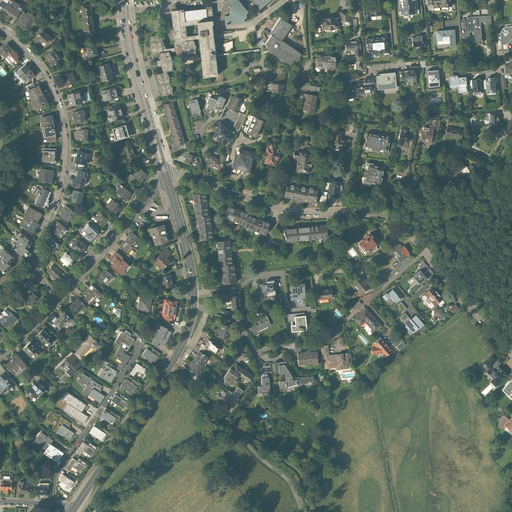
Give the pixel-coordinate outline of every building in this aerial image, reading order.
[(1,0),(0,2),(0,7),(3,9),(8,0),(1,0)] [(14,2),(11,0),(8,0),(3,9),(7,12),(14,2)] [(232,0),(227,0),(228,0),(225,2),(224,4),(222,6),(221,9),(220,12),(221,17),(224,16),(229,16),(228,14),(229,12),(230,10),(231,9),(232,8),(229,3),(232,0)] [(238,0),(232,0),(229,3),(232,8),(231,9),(230,10),(229,12),(228,14),(229,16),(224,16),(224,20),(224,25),(244,23),(244,20),(245,20),(246,19),(246,18),(246,17),(246,16),(245,15),(248,12),(238,0)] [(255,0),(252,3),(259,11),(271,0),(255,0)] [(416,0),(398,0),(399,10),(401,10),(401,14),(416,13),(416,9),(417,9),(416,0)] [(7,12),(12,15),(19,5),(14,2),(7,12)] [(81,5),(82,21),(92,20),(91,4),(81,5)] [(375,6),(363,7),(364,14),(363,15),(363,16),(363,17),(364,17),(365,22),(369,21),(370,14),(373,14),(374,15),(374,16),(377,16),(381,15),(380,4),(375,5),(375,6)] [(23,8),(19,5),(12,15),(16,18),(19,14),(22,10),(23,8)] [(206,8),(207,21),(212,21),(224,20),(224,16),(221,17),(212,17),(211,7),(206,8)] [(183,10),(170,11),(173,39),(174,39),(186,37),(185,26),(196,24),(196,23),(207,21),(206,8),(183,11),(183,10)] [(28,12),(26,14),(22,20),(17,27),(28,34),(35,22),(34,21),(37,17),(28,12)] [(340,13),(340,24),(354,24),(353,19),(353,17),(350,17),(350,14),(349,13),(347,13),(346,13),(343,13),(342,12),(341,12),(340,13)] [(466,19),(461,20),(463,43),(470,43),(469,30),(476,30),(476,42),(482,42),(481,23),(485,22),(485,26),(491,25),(491,16),(466,17),(466,19)] [(338,29),(337,21),(339,21),(339,18),(333,19),(333,17),(326,17),(326,19),(322,19),(322,21),(316,22),(317,34),(317,33),(318,34),(319,35),(320,35),(321,35),(322,35),(322,34),(323,33),(323,29),(329,29),(329,30),(330,31),(331,31),(332,31),(333,31),(333,30),(334,30),(334,29),(338,29)] [(274,36),(265,49),(293,67),(301,54),(282,41),(292,26),(281,18),(270,34),(274,36)] [(94,36),(92,20),(82,21),(84,37),(94,36)] [(207,21),(196,23),(196,24),(198,36),(200,55),(202,77),(217,76),(213,42),(212,30),(211,25),(213,24),(212,21),(207,21)] [(431,32),(436,32),(443,31),(443,23),(435,23),(435,28),(431,28),(431,32)] [(511,26),(506,27),(501,34),(498,34),(498,40),(502,39),(503,53),(499,53),(499,56),(504,55),(504,54),(509,54),(508,45),(511,40),(511,26)] [(454,31),(443,31),(436,32),(437,41),(449,40),(449,45),(455,44),(454,31)] [(52,40),(43,32),(39,36),(36,39),(41,44),(43,42),(46,45),(52,40)] [(173,61),(169,53),(175,52),(174,49),(165,49),(160,35),(150,37),(149,44),(151,44),(150,49),(152,54),(159,54),(160,61),(156,61),(157,67),(161,66),(163,73),(157,75),(157,81),(160,86),(160,92),(163,97),(173,94),(172,88),(170,83),(170,78),(166,72),(173,70),(173,61)] [(176,56),(184,55),(185,57),(200,55),(198,36),(186,37),(174,39),(174,43),(173,46),(174,49),(175,52),(176,56)] [(416,38),(413,38),(413,48),(426,47),(426,40),(422,40),(422,36),(416,37),(416,38)] [(387,37),(367,39),(368,55),(374,54),(375,55),(382,55),(383,53),(389,53),(387,37)] [(355,57),(361,56),(359,41),(349,42),(349,43),(345,44),(346,50),(354,49),(355,57)] [(7,43),(0,48),(0,51),(4,57),(6,56),(13,50),(7,43)] [(19,57),(13,50),(6,56),(12,63),(18,58),(19,57)] [(60,60),(53,50),(45,56),(51,66),(60,60)] [(362,70),(361,56),(355,57),(346,58),(346,64),(356,63),(357,71),(362,70)] [(21,61),(18,58),(12,63),(15,67),(19,64),(19,63),(21,61)] [(25,64),(22,67),(17,71),(16,72),(20,77),(30,69),(25,64)] [(107,64),(98,66),(102,82),(112,79),(107,64)] [(281,68),(273,72),(276,77),(289,70),(287,66),(281,69),(281,68)] [(34,75),(30,69),(20,77),(25,83),(34,75)] [(403,71),(401,72),(402,81),(404,80),(405,82),(416,81),(416,73),(415,70),(412,70),(403,71)] [(438,70),(426,71),(428,90),(440,89),(438,70)] [(396,72),(375,74),(375,78),(373,78),(374,86),(376,85),(376,91),(397,89),(397,81),(396,72)] [(72,73),(62,77),(63,81),(64,80),(66,86),(71,85),(75,83),(72,73)] [(273,74),(252,77),(253,84),(274,80),(273,74)] [(303,83),(304,77),(293,74),(293,81),(303,83)] [(458,87),(458,78),(457,76),(449,76),(449,80),(450,87),(458,87)] [(466,77),(458,78),(458,87),(459,92),(467,92),(466,77)] [(356,83),(357,85),(358,94),(364,94),(364,93),(370,92),(371,91),(371,86),(374,86),(373,78),(365,79),(365,81),(363,82),(362,81),(357,82),(356,83)] [(472,80),(473,95),(481,94),(480,81),(481,80),(478,78),(476,80),(472,80)] [(495,78),(486,79),(487,93),(493,92),(492,91),(496,91),(495,78)] [(284,85),(272,84),(271,92),(283,92),(284,85)] [(358,94),(357,85),(353,86),(351,84),(346,85),(345,85),(344,87),(345,91),(346,92),(347,92),(348,97),(349,98),(353,97),(354,96),(354,95),(358,94)] [(39,86),(35,87),(30,89),(28,90),(32,99),(43,95),(39,86)] [(114,87),(105,90),(107,98),(108,97),(108,99),(117,97),(114,87)] [(79,92),(67,94),(70,106),(74,105),(80,103),(81,103),(80,99),(81,99),(79,92)] [(44,94),(43,95),(32,99),(36,109),(47,104),(44,94)] [(316,97),(304,94),(303,100),(305,100),(303,111),(313,113),(316,97)] [(219,96),(217,100),(215,106),(222,109),(226,100),(219,96)] [(234,96),(228,107),(236,111),(242,100),(234,96)] [(212,111),(215,106),(217,100),(209,97),(206,103),(208,104),(206,108),(212,111)] [(201,111),(197,99),(194,100),(194,102),(189,103),(192,114),(201,111)] [(162,106),(169,127),(178,124),(172,103),(162,106)] [(109,109),(110,115),(121,112),(119,106),(109,109)] [(76,112),(72,113),(74,123),(85,121),(83,115),(85,114),(83,110),(82,110),(76,112)] [(123,119),(121,112),(110,115),(112,121),(123,119)] [(232,128),(238,131),(245,116),(240,113),(232,128)] [(490,121),(490,129),(505,137),(511,128),(511,118),(507,126),(501,122),(500,113),(487,114),(488,121),(490,121)] [(53,116),(41,117),(42,127),(43,127),(54,126),(53,116)] [(253,116),(250,122),(260,126),(263,120),(253,116)] [(432,126),(429,125),(429,129),(426,128),(425,128),(424,128),(423,128),(423,129),(423,130),(423,131),(424,131),(423,134),(420,133),(419,141),(433,144),(436,129),(438,129),(439,122),(433,120),(432,126)] [(453,123),(444,121),(443,126),(448,127),(446,137),(462,140),(463,131),(452,129),(453,123)] [(250,122),(248,128),(258,132),(260,126),(250,122)] [(184,145),(178,124),(169,127),(175,147),(184,145)] [(232,131),(218,125),(213,136),(218,138),(217,141),(225,145),(232,131)] [(54,126),(43,127),(45,137),(47,137),(55,136),(54,126)] [(255,138),(258,132),(248,128),(245,134),(255,138)] [(129,137),(126,130),(122,131),(121,129),(116,131),(119,140),(129,137)] [(407,131),(401,129),(397,146),(408,149),(411,134),(407,133),(407,131)] [(81,130),(75,131),(76,134),(75,135),(75,139),(87,138),(87,134),(88,134),(87,130),(81,130)] [(342,132),(336,131),(333,148),(339,149),(339,152),(344,153),(346,141),(340,140),(342,132)] [(391,137),(367,132),(363,149),(387,154),(391,137)] [(309,135),(299,134),(297,144),(307,146),(309,135)] [(127,145),(116,148),(119,156),(121,155),(121,153),(126,152),(128,159),(134,157),(131,145),(127,146),(127,145)] [(265,157),(264,164),(274,166),(275,161),(277,161),(279,153),(276,153),(278,147),(268,145),(268,147),(266,147),(264,157),(265,157)] [(52,148),(46,148),(46,161),(59,161),(59,155),(59,148),(52,148)] [(234,154),(231,169),(250,173),(254,159),(252,158),(253,153),(237,150),(236,155),(234,154)] [(84,152),(78,151),(76,162),(87,164),(89,153),(84,152)] [(298,159),(296,172),(308,174),(311,155),(294,151),(293,158),(298,159)] [(227,155),(222,153),(219,161),(214,159),(214,157),(209,155),(207,161),(208,161),(206,167),(221,172),(227,155)] [(196,158),(188,154),(185,162),(195,166),(197,162),(195,161),(196,158)] [(445,169),(450,178),(462,170),(465,168),(462,163),(460,160),(445,169)] [(471,165),(467,168),(463,162),(462,163),(465,168),(462,170),(465,176),(470,173),(474,169),(471,165)] [(373,164),(367,163),(365,170),(367,170),(365,178),(364,177),(363,185),(370,186),(370,184),(376,185),(376,184),(381,185),(384,169),(379,168),(379,167),(373,166),(373,164)] [(54,171),(40,169),(38,181),(52,183),(54,171)] [(147,176),(139,169),(133,177),(132,176),(128,181),(132,184),(136,179),(140,183),(147,176)] [(87,173),(81,171),(78,171),(76,178),(73,178),(72,182),(73,182),(80,184),(84,185),(87,173)] [(341,183),(331,181),(328,194),(339,196),(341,183)] [(131,195),(117,183),(114,186),(118,189),(115,192),(126,201),(131,195)] [(291,187),(287,187),(285,198),(296,200),(298,189),(298,187),(291,186),(291,187)] [(302,190),(298,189),(296,200),(306,202),(309,189),(302,188),(302,190)] [(41,191),(35,189),(34,192),(39,195),(36,203),(43,206),(44,204),(46,205),(47,203),(45,202),(47,196),(52,198),(54,195),(41,190),(41,191)] [(318,191),(309,189),(306,202),(315,204),(318,191)] [(73,190),(71,200),(73,200),(73,201),(80,203),(83,193),(79,192),(73,190)] [(205,193),(193,195),(196,217),(197,217),(207,216),(205,193)] [(111,199),(106,206),(114,213),(120,206),(111,199)] [(63,211),(59,215),(66,221),(74,213),(69,209),(65,205),(61,210),(63,211)] [(69,209),(74,213),(75,215),(78,212),(71,206),(69,209)] [(249,214),(228,206),(223,218),(245,226),(249,216),(249,214)] [(24,215),(25,216),(36,222),(41,214),(28,207),(24,215)] [(37,223),(36,222),(25,216),(20,225),(32,232),(37,223)] [(98,221),(97,221),(103,226),(108,221),(102,216),(98,221)] [(209,216),(207,216),(197,217),(199,240),(212,239),(209,216)] [(270,224),(249,216),(245,226),(244,227),(266,236),(270,224)] [(54,228),(52,231),(59,237),(66,229),(61,225),(58,221),(53,227),(54,228)] [(87,225),(81,232),(88,238),(90,236),(92,237),(93,237),(95,237),(96,235),(97,234),(96,232),(95,231),(87,225)] [(154,235),(156,245),(169,242),(164,225),(149,229),(151,236),(154,235)] [(327,225),(310,227),(311,240),(328,238),(327,225)] [(285,242),(311,240),(310,227),(284,229),(285,242)] [(21,252),(26,256),(32,249),(29,247),(35,240),(23,230),(20,233),(18,232),(15,236),(20,240),(14,246),(21,252)] [(362,239),(359,241),(362,246),(364,245),(367,250),(377,243),(370,232),(361,238),(362,239)] [(125,241),(126,242),(133,248),(140,240),(132,233),(125,241)] [(60,245),(51,237),(47,242),(48,243),(45,246),(46,248),(51,252),(53,253),(60,245)] [(78,238),(71,246),(80,253),(86,246),(78,238)] [(219,267),(222,266),(232,265),(229,241),(217,242),(219,267)] [(126,242),(121,248),(126,253),(128,254),(134,248),(133,248),(126,242)] [(403,247),(400,243),(386,253),(387,255),(380,260),(383,264),(392,257),(391,255),(394,253),(403,247)] [(0,248),(0,252),(2,255),(12,262),(17,256),(11,250),(6,245),(2,249),(1,248),(0,248)] [(14,246),(11,250),(17,256),(21,252),(14,246)] [(409,253),(404,246),(403,247),(394,253),(400,261),(405,257),(409,253)] [(166,249),(154,262),(162,270),(171,261),(167,258),(171,254),(166,249)] [(67,267),(70,264),(70,265),(71,264),(72,264),(72,263),(72,262),(74,260),(70,256),(71,255),(69,254),(68,254),(66,253),(60,260),(67,267)] [(116,253),(110,260),(115,264),(112,267),(122,275),(125,272),(124,272),(129,266),(122,259),(123,258),(116,253)] [(400,261),(393,266),(395,269),(388,274),(390,277),(414,259),(409,253),(405,257),(400,261)] [(15,265),(12,262),(2,255),(0,257),(0,264),(8,272),(15,265)] [(419,266),(424,271),(428,267),(423,262),(419,266)] [(54,264),(47,271),(50,274),(49,275),(55,280),(62,272),(54,264)] [(234,265),(232,265),(222,266),(224,285),(236,283),(234,265)] [(427,276),(421,269),(413,275),(419,283),(427,276)] [(105,271),(97,279),(104,285),(108,280),(109,281),(113,278),(105,271)] [(171,275),(161,278),(164,288),(173,286),(171,275)] [(363,275),(351,285),(359,294),(366,288),(367,290),(370,288),(372,286),(372,285),(363,275)] [(265,283),(257,284),(258,298),(276,296),(275,291),(278,291),(277,284),(274,284),(274,280),(265,281),(265,283)] [(376,282),(372,285),(372,286),(370,288),(373,292),(381,288),(376,282)] [(306,299),(304,284),(298,284),(298,286),(291,287),(291,294),(290,294),(290,301),(297,300),(305,299),(306,299)] [(91,285),(83,294),(86,296),(85,297),(86,298),(89,301),(94,295),(98,299),(102,295),(91,285)] [(427,292),(425,294),(428,297),(429,296),(432,300),(429,302),(433,307),(436,304),(443,298),(433,286),(426,291),(427,292)] [(331,288),(318,290),(319,299),(332,298),(331,288)] [(388,297),(393,303),(395,301),(396,302),(398,301),(399,302),(403,298),(395,290),(394,291),(392,289),(388,294),(386,292),(382,296),(385,300),(388,297)] [(32,292),(24,300),(30,306),(38,298),(37,296),(38,295),(35,292),(33,293),(32,292)] [(231,300),(232,310),(240,309),(239,295),(231,295),(231,297),(228,297),(228,300),(231,300)] [(148,299),(140,297),(137,310),(149,312),(152,300),(148,299)] [(22,306),(15,299),(12,303),(18,309),(19,310),(22,306)] [(177,301),(165,299),(161,318),(173,320),(177,301)] [(305,299),(297,300),(297,308),(306,307),(305,299)] [(77,300),(70,308),(77,314),(81,309),(82,311),(86,307),(77,300)] [(353,307),(355,310),(362,304),(359,301),(353,307)] [(406,308),(401,303),(398,305),(399,306),(399,307),(400,309),(399,310),(401,313),(406,308)] [(460,309),(455,304),(449,309),(454,314),(460,309)] [(15,311),(10,306),(7,309),(13,315),(17,312),(15,311)] [(361,312),(354,319),(360,326),(365,322),(374,332),(381,326),(366,308),(361,312)] [(7,309),(2,313),(5,316),(0,321),(6,327),(11,323),(12,324),(17,319),(13,315),(7,309)] [(438,309),(434,309),(434,316),(440,316),(440,318),(445,318),(445,314),(442,314),(442,309),(438,309)] [(56,317),(52,321),(60,329),(66,322),(68,323),(72,319),(72,318),(65,311),(57,319),(56,317)] [(294,317),(304,316),(304,313),(287,315),(288,323),(295,322),(294,317)] [(409,317),(405,313),(400,317),(404,321),(409,317)] [(424,324),(416,314),(411,318),(410,317),(405,322),(407,324),(405,326),(409,330),(410,329),(412,332),(416,329),(417,330),(424,324)] [(247,317),(249,323),(255,321),(254,318),(253,315),(247,317)] [(249,323),(248,324),(253,336),(258,333),(257,331),(270,325),(266,316),(255,321),(249,323)] [(304,316),(294,317),(295,322),(295,326),(291,326),(291,332),(307,331),(305,316),(304,316)] [(158,329),(156,333),(168,339),(171,332),(168,331),(168,329),(157,323),(155,328),(158,329)] [(221,325),(219,337),(228,338),(230,326),(221,325)] [(54,339),(44,328),(36,336),(44,344),(48,341),(50,344),(54,339)] [(122,331),(114,343),(119,346),(122,342),(130,347),(135,340),(129,336),(131,334),(126,331),(125,333),(122,331)] [(101,345),(89,333),(81,341),(84,344),(74,354),(81,360),(84,356),(83,355),(92,347),(96,351),(101,345)] [(165,346),(168,339),(156,333),(151,344),(157,347),(159,343),(165,346)] [(398,337),(392,342),(400,350),(406,345),(398,337)] [(216,343),(208,338),(204,345),(207,347),(216,353),(217,351),(219,347),(215,344),(216,343)] [(375,346),(372,347),(372,354),(382,354),(385,357),(392,351),(382,338),(374,345),(375,346)] [(31,342),(23,349),(30,356),(33,353),(36,356),(41,352),(31,342)] [(328,345),(320,346),(322,355),(324,355),(324,356),(328,356),(328,354),(329,354),(328,345)] [(121,362),(117,368),(120,371),(130,357),(123,352),(124,349),(120,347),(114,356),(121,362)] [(146,349),(142,356),(154,364),(158,357),(151,352),(146,349)] [(193,360),(201,366),(207,358),(198,352),(193,360)] [(301,353),(298,353),(298,365),(318,364),(317,352),(301,353)] [(337,355),(328,356),(324,356),(325,369),(336,368),(336,370),(349,369),(347,353),(343,354),(342,353),(336,354),(337,355)] [(500,359),(499,359),(498,360),(497,359),(499,358),(493,353),(488,358),(490,359),(486,362),(485,361),(480,366),(485,371),(486,370),(487,371),(488,370),(491,374),(490,374),(495,379),(491,382),(496,387),(501,382),(500,381),(503,378),(504,379),(510,374),(505,368),(503,370),(498,365),(501,363),(501,362),(502,362),(502,361),(502,360),(501,359),(500,359)] [(14,358),(5,365),(13,374),(20,367),(22,369),(26,366),(16,354),(13,357),(14,358)] [(81,364),(72,354),(61,364),(67,371),(66,372),(70,376),(79,368),(78,367),(81,364)] [(201,366),(193,360),(187,368),(196,374),(201,366)] [(286,362),(277,362),(278,372),(284,372),(285,380),(278,380),(279,390),(296,384),(296,380),(298,380),(298,382),(301,382),(301,384),(314,381),(313,377),(293,378),(292,372),(286,362)] [(137,364),(130,374),(134,377),(137,372),(141,375),(140,377),(143,379),(148,371),(143,368),(137,364)] [(117,371),(111,368),(107,365),(102,371),(105,373),(102,376),(111,382),(117,374),(115,373),(117,371)] [(252,377),(235,365),(232,370),(229,368),(226,373),(228,375),(224,381),(224,383),(226,383),(228,384),(231,384),(233,381),(236,383),(240,377),(248,382),(252,377)] [(83,392),(88,396),(89,396),(93,389),(99,393),(101,390),(100,389),(102,387),(83,373),(77,381),(86,388),(83,392)] [(269,377),(269,381),(272,381),(272,373),(264,373),(264,378),(269,377)] [(0,390),(2,389),(4,391),(7,388),(6,387),(9,384),(4,377),(0,380),(0,390)] [(264,378),(261,378),(262,387),(257,387),(258,393),(270,392),(269,381),(269,377),(264,378)] [(118,390),(123,393),(125,389),(132,394),(138,387),(131,382),(126,379),(118,390)] [(38,381),(26,392),(31,399),(35,396),(36,398),(46,389),(38,381)] [(243,391),(237,387),(232,393),(228,390),(223,396),(232,404),(243,391)] [(93,389),(89,396),(100,403),(105,396),(99,393),(93,389)] [(61,399),(69,404),(81,413),(86,406),(69,394),(67,397),(65,395),(61,399)] [(115,395),(111,401),(120,407),(123,409),(127,403),(120,398),(115,395)] [(81,413),(69,404),(65,409),(67,410),(65,412),(83,424),(88,417),(81,413)] [(71,424),(52,411),(47,419),(55,424),(51,430),(56,433),(57,433),(62,425),(64,423),(69,426),(71,424)] [(109,414),(104,411),(100,417),(112,425),(116,419),(109,414)] [(505,423),(510,419),(504,414),(500,418),(500,426),(502,428),(505,428),(508,425),(505,423)] [(74,433),(62,425),(57,433),(63,437),(64,436),(70,440),(74,433)] [(98,430),(94,427),(89,433),(100,441),(104,434),(98,430)] [(47,449),(50,444),(53,441),(41,433),(35,441),(47,449)] [(83,443),(76,453),(80,456),(83,452),(91,457),(95,451),(88,446),(83,443)] [(63,453),(50,444),(47,449),(44,453),(57,462),(63,453)] [(72,458),(65,469),(69,472),(72,467),(80,473),(84,466),(77,462),(72,458)] [(73,483),(62,475),(58,480),(66,485),(64,488),(68,491),(73,483)] [(1,479),(1,480),(0,487),(0,489),(5,489),(5,493),(10,493),(10,491),(11,491),(12,480),(1,479)] [(18,484),(18,493),(31,494),(32,485),(31,485),(31,481),(20,481),(20,484),(18,484)] [(37,495),(47,495),(47,483),(42,483),(42,486),(38,486),(37,495)]
